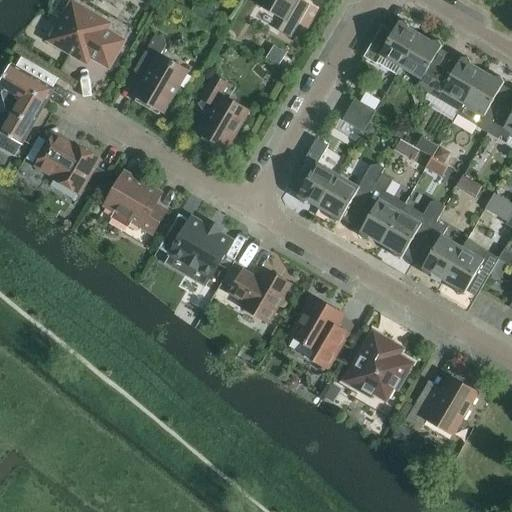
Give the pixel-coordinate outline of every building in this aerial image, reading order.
[(260,0),(258,5),(285,20),(279,32),(291,39),(310,6),(299,0),(260,0)] [(56,39),(54,41),(57,43),(58,47),(67,52),(71,51),(74,52),(75,50),(77,49),(109,68),(125,42),(104,30),(106,26),(103,24),(102,21),(91,14),(89,17),(74,8),(64,25),(60,26),(55,35),(56,39)] [(385,25),(365,58),(377,65),(382,57),(402,69),(421,36),(409,29),(410,28),(406,23),(400,23),(395,31),(385,25)] [(145,82),(136,97),(164,114),(188,73),(161,57),(167,47),(165,41),(157,36),(136,70),(146,75),(145,81),(145,82)] [(421,36),(402,69),(422,80),(417,88),(428,95),(448,61),(438,56),(443,48),(439,42),(433,42),(432,43),(421,36)] [(272,46),(265,59),(277,66),(285,54),(272,46)] [(11,115),(0,133),(0,148),(15,158),(22,145),(53,91),(60,79),(23,57),(16,69),(12,67),(0,79),(0,87),(5,91),(2,95),(7,113),(11,115)] [(448,61),(428,95),(439,101),(459,113),(464,105),(483,73),(471,66),(472,65),(469,59),(462,59),(458,67),(448,61)] [(459,113),(458,115),(489,133),(510,98),(500,92),(505,84),(502,78),(495,78),(495,79),(483,73),(464,105),(459,113)] [(214,107),(198,134),(227,150),(250,112),(221,96),(228,86),(215,78),(202,100),(214,107)] [(511,98),(510,98),(489,133),(500,139),(501,136),(508,140),(511,135),(511,98)] [(356,100),(349,111),(370,123),(376,112),(356,100)] [(349,111),(343,121),(364,133),(370,123),(349,111)] [(395,126),(391,133),(402,139),(406,132),(395,126)] [(50,144),(37,168),(55,179),(54,180),(81,195),(101,161),(74,145),(56,135),(50,144)] [(423,137),(417,148),(434,158),(440,147),(423,137)] [(401,140),(395,151),(414,161),(420,150),(401,140)] [(441,148),(435,158),(445,164),(451,153),(441,148)] [(312,150),(292,184),(303,190),(298,198),(301,203),(308,203),(308,202),(320,209),(339,177),(319,165),(323,157),(312,150)] [(432,158),(427,168),(443,177),(449,167),(432,158)] [(339,177),(320,209),(332,216),(331,217),(334,223),(341,223),(345,215),(355,220),(375,187),(377,184),(383,174),(386,169),(379,165),(372,166),(366,177),(359,189),(339,177)] [(470,167),(466,175),(475,180),(479,172),(470,167)] [(375,187),(355,220),(365,226),(360,234),(363,240),(370,240),(370,238),(382,245),(401,213),(406,205),(386,194),(394,181),(383,174),(377,184),(375,187)] [(125,175),(107,206),(118,213),(116,216),(117,222),(124,226),(130,224),(132,220),(142,226),(140,228),(154,236),(168,212),(156,205),(161,196),(125,175)] [(464,176),(457,188),(475,198),(482,186),(464,176)] [(509,221),(511,214),(511,203),(496,194),(488,209),(509,221)] [(401,213),(382,245),(394,252),(393,253),(396,259),(403,259),(407,251),(417,257),(437,223),(446,207),(435,201),(432,202),(424,216),(406,205),(401,213)] [(183,238),(172,256),(184,263),(183,266),(184,270),(193,275),(197,274),(198,271),(211,279),(221,261),(223,261),(233,243),(221,236),(223,232),(207,223),(205,226),(192,219),(181,237),(183,238)] [(437,223),(417,257),(427,262),(422,270),(426,276),(432,276),(433,275),(444,282),(463,249),(443,238),(448,230),(437,223)] [(463,249),(444,282),(456,289),(456,290),(459,295),(465,295),(470,287),(480,293),(492,273),(500,260),(488,253),(468,242),(463,249)] [(511,253),(506,250),(500,260),(509,265),(511,267),(511,253)] [(500,260),(492,273),(502,278),(509,265),(500,260)] [(245,272),(231,295),(246,304),(243,309),(270,324),(292,286),(265,271),(259,280),(245,272)] [(314,299),(293,337),(319,353),(314,361),(327,369),(347,334),(335,327),(342,315),(314,299)] [(373,336),(346,383),(360,391),(364,386),(386,399),(399,376),(404,380),(413,365),(399,357),(403,350),(388,342),(387,344),(373,336)] [(427,386),(407,422),(420,429),(426,419),(454,435),(478,394),(450,377),(440,394),(427,386)]
